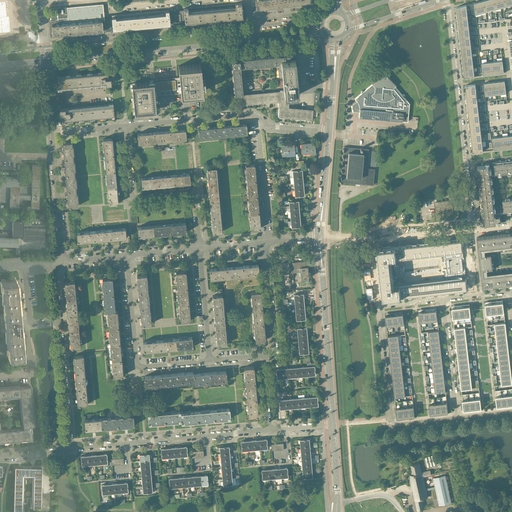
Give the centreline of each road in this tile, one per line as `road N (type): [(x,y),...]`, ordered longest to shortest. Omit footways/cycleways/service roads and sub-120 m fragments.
road 1 (residential): [(472,230),(445,0)]
road 2 (residential): [(124,126),(250,114),(270,126),(328,133)]
road 3 (secondary): [(45,60),(251,42)]
road 4 (residential): [(199,247),(194,192),(131,198),(124,126)]
road 5 (tertiary): [(331,423),(318,236)]
road 6 (residential): [(209,360),(136,364),(126,254)]
road 7 (residential): [(377,306),(389,417),(394,424),(456,417)]
road 8 (secondary): [(250,27),(109,39)]
road 9 (residential): [(63,260),(51,132)]
road 10 (residential): [(70,447),(58,320)]
road 11 (residential): [(262,357),(275,351),(264,241)]
